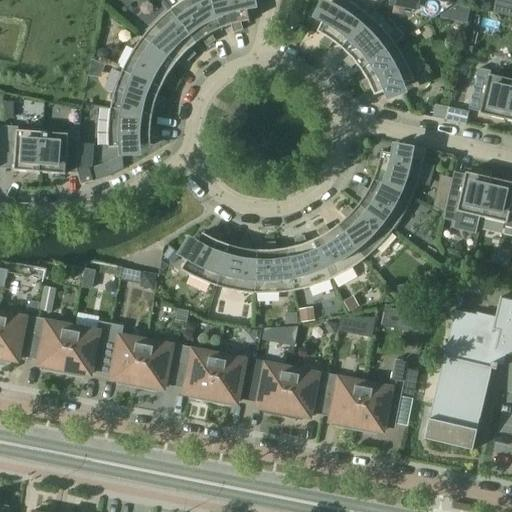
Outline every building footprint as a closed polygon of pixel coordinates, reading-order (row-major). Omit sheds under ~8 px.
[(188,0),(170,12),(196,46),(203,41),(207,48),(216,43),(212,36),(221,31),(207,0),(188,0)] [(207,0),(221,31),(231,27),(233,35),(243,32),(241,24),(249,23),(245,0),(207,0)] [(333,44),(341,50),(370,18),(356,7),(343,0),(334,0),(317,34),(324,38),(320,44),(329,50),(333,44)] [(390,0),(389,7),(398,9),(399,0),(390,0)] [(511,18),(511,0),(496,0),(493,14),(511,18)] [(191,51),(196,46),(170,12),(158,22),(142,39),(176,66),(183,58),(189,63),(196,56),(191,51)] [(356,66),(361,72),(396,47),(386,35),(370,18),(341,50),(349,58),(343,63),(350,71),(356,66)] [(122,73),(161,90),(164,84),(171,87),(176,78),(170,74),(176,66),(142,39),(132,53),(122,73)] [(396,47),(361,72),(366,81),(359,84),(364,94),(371,90),(375,98),(414,82),(408,67),(396,47)] [(479,116),(505,122),(511,91),(511,82),(490,77),(491,74),(478,71),(470,106),(481,108),(479,116)] [(158,98),(161,90),(122,73),(116,87),(110,110),(152,118),(155,107),(162,110),(166,100),(158,98)] [(13,104),(4,103),(3,118),(3,120),(13,120),(13,104)] [(445,123),(448,111),(448,110),(436,107),(433,120),(445,123)] [(151,128),(152,118),(110,110),(108,133),(108,150),(151,147),(151,139),(158,139),(159,129),(151,128)] [(448,111),(445,123),(466,127),(469,114),(449,110),(448,110),(448,111)] [(14,173),(39,174),(42,134),(18,132),(18,129),(4,128),(3,163),(14,164),(14,173)] [(42,134),(39,174),(65,176),(66,168),(77,169),(80,133),(67,132),(67,136),(42,134)] [(377,172),(373,182),(412,199),(418,183),(423,161),(413,160),(414,154),(392,150),(391,156),(381,154),(380,162),(372,160),(369,170),(377,172)] [(81,185),(92,182),(89,171),(78,174),(81,185)] [(458,214),(482,219),(491,181),(466,175),(464,183),(453,180),(444,214),(457,217),(458,214)] [(442,177),(434,209),(444,214),(453,180),(442,177)] [(511,185),(491,181),(482,219),(506,225),(505,228),(511,230),(511,185)] [(363,201),(358,207),(392,232),(400,221),(412,199),(373,182),(368,192),(361,188),(356,197),(363,201)] [(392,232),(358,207),(353,213),(348,207),(340,215),(346,220),(338,228),(365,260),(378,249),(392,232)] [(365,260),(338,228),(330,234),(325,227),(317,232),(320,239),(314,242),(331,281),(345,273),(365,260)] [(195,279),(217,288),(229,247),(219,244),(223,237),(213,232),(210,239),(203,235),(198,243),(193,240),(182,259),(186,262),(181,271),(195,279)] [(331,281),(314,242),(307,245),(304,238),(294,241),(297,248),(286,251),(294,292),(311,288),(331,281)] [(233,292),(255,295),(258,253),(250,252),(251,244),(241,242),(240,250),(229,247),(217,288),(233,292)] [(294,292),(286,251),(276,252),(275,244),(265,245),(265,253),(258,253),(255,295),(271,295),(294,292)] [(178,255),(169,248),(163,256),(172,263),(178,255)] [(494,249),(490,264),(508,268),(511,253),(494,249)] [(92,291),(96,272),(85,270),(81,289),(92,291)] [(153,289),(155,277),(143,275),(141,286),(153,289)] [(457,277),(454,290),(464,292),(479,295),(482,283),(457,277)] [(52,314),(56,290),(44,288),(39,312),(52,314)] [(344,303),(350,313),(357,309),(351,299),(344,303)] [(422,330),(429,299),(404,304),(399,325),(422,330)] [(454,321),(425,440),(475,452),(498,351),(511,354),(511,302),(501,300),(497,319),(478,314),(477,317),(457,312),(455,321),(454,321)] [(39,304),(30,303),(28,311),(37,313),(39,304)] [(315,321),(313,309),(299,311),(301,324),(315,321)] [(187,323),(189,314),(179,312),(177,321),(187,323)] [(296,314),(284,315),(285,326),(297,325),(296,314)] [(19,353),(30,355),(37,319),(24,317),(24,320),(0,315),(0,362),(10,365),(10,361),(17,362),(19,353)] [(44,372),(64,375),(73,329),(48,325),(49,322),(37,319),(30,355),(41,357),(39,366),(45,368),(44,372)] [(340,333),(350,335),(353,319),(343,319),(340,333)] [(92,367),(103,369),(111,326),(99,323),(97,334),(73,329),(64,375),(83,379),(84,375),(90,376),(92,367)] [(330,336),(337,337),(338,326),(327,324),(327,330),(330,336)] [(117,386),(137,389),(146,343),(121,339),(124,328),(111,326),(103,369),(114,371),(112,380),(118,382),(117,386)] [(262,341),(293,347),(297,329),(264,331),(262,341)] [(165,381),(176,383),(183,347),(170,345),(170,348),(146,343),(137,389),(156,393),(157,389),(163,390),(165,381)] [(191,400),(210,403),(219,357),(195,353),(195,350),(183,347),(176,383),(187,385),(185,394),(191,396),(191,400)] [(249,397),(256,361),(243,359),(243,362),(219,357),(210,403),(229,407),(230,403),(236,404),(238,395),(249,397)] [(264,414),(283,418),(292,372),(268,367),(268,364),(256,361),(249,397),(260,399),(258,409),(264,410),(264,414)] [(389,390),(365,386),(356,432),(375,435),(376,431),(382,433),(384,423),(396,425),(408,363),(395,361),(389,390)] [(311,409),(322,411),(329,376),(316,373),(316,376),(292,372),(283,418),(302,421),(303,417),(309,419),(311,409)] [(356,432),(365,386),(341,381),(341,378),(329,376),(322,411),(333,413),(331,423),(337,424),(337,428),(356,432)]
